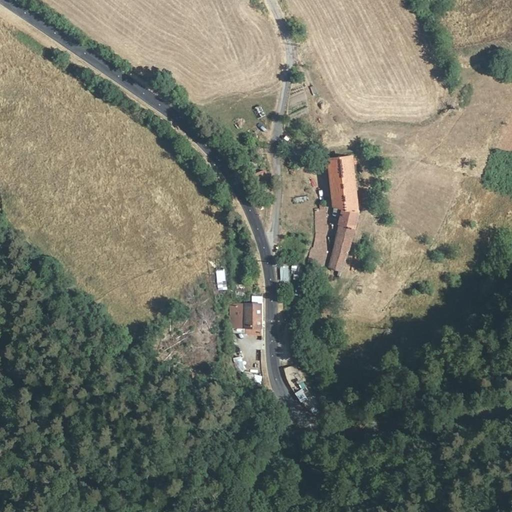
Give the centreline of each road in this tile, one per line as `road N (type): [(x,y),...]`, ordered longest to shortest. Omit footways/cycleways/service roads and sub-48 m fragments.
road 1 (tertiary): [(269,262),(244,195),(175,118),(5,0)]
road 2 (tertiary): [(511,409),(375,429),(333,428),(297,410),(274,383),(269,262)]
road 3 (track): [(0,237),(6,511)]
road 4 (residential): [(269,0),(294,47),(269,262)]
